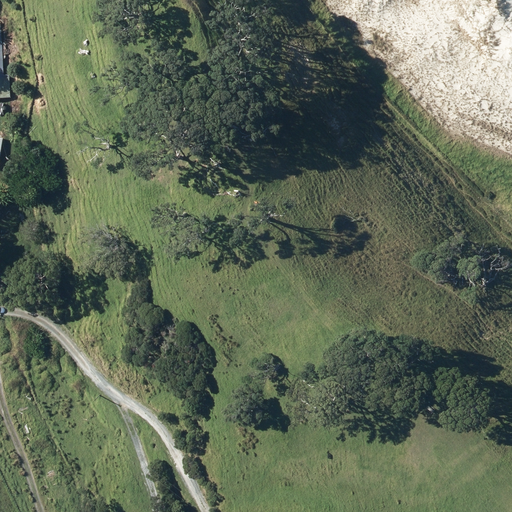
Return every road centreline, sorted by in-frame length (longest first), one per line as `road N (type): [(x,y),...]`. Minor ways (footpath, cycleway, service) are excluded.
road 1 (track): [(0,310),(39,318),(63,335),(96,379),(151,417),(204,511)]
road 2 (track): [(0,387),(41,511)]
road 3 (track): [(119,396),(158,511)]
